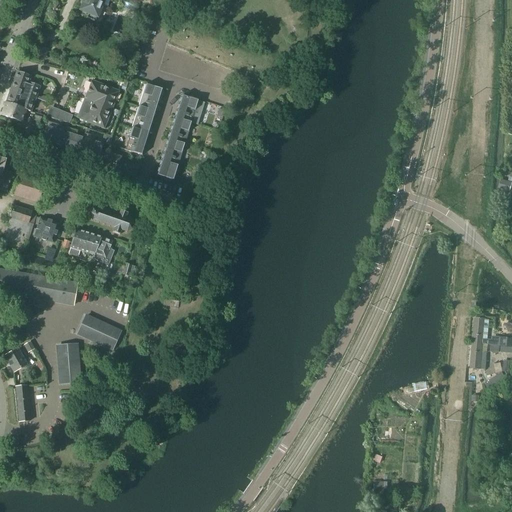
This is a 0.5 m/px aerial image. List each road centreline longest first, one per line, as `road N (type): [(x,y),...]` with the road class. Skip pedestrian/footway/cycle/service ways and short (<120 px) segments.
road 1 (unclassified): [(237,511),(339,350),(401,197)]
road 2 (unclassified): [(401,197),(439,0)]
road 3 (unclassified): [(511,277),(448,218),(401,197)]
